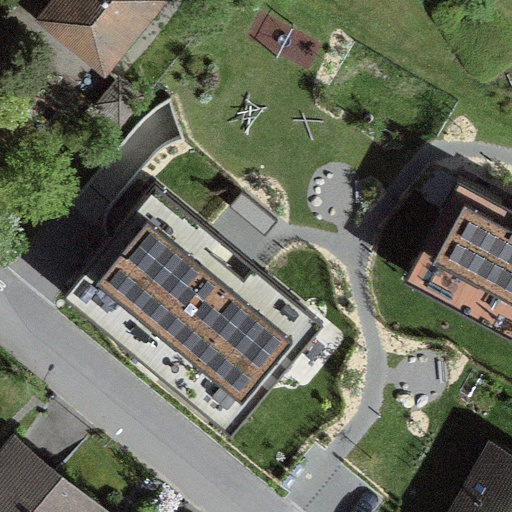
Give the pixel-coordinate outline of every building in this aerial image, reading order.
[(104,66),(157,0),(54,0),(42,15),(104,66)] [(255,177),(306,115),(238,59),(187,121),(255,177)] [(119,118),(139,93),(120,77),(100,102),(119,118)] [(504,306),(511,292),(511,202),(459,172),(413,255),(504,306)] [(230,259),(145,189),(75,274),(159,344),(230,259)] [(314,329),(230,259),(159,344),(244,414),(314,329)] [(0,511),(101,511),(103,511),(64,478),(17,439),(0,459),(0,511)] [(511,511),(511,454),(494,444),(455,511),(511,511)]
